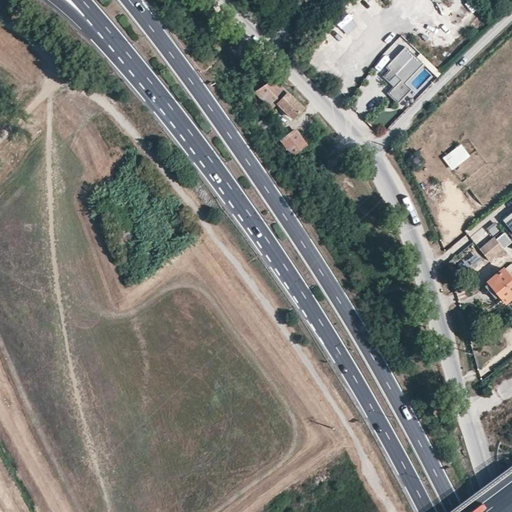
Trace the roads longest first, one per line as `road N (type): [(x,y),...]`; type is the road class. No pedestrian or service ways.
road 1 (track): [(391,511),(344,421),(185,196),(115,113),(25,29),(0,16)]
road 2 (primary): [(456,511),(340,300),(251,163),(127,0)]
road 3 (primary): [(104,28),(254,220),(427,511)]
road 4 (unclassified): [(370,150),(423,275),(496,511)]
road 5 (unclassified): [(370,150),(232,11)]
road 6 (residential): [(370,150),(511,16)]
